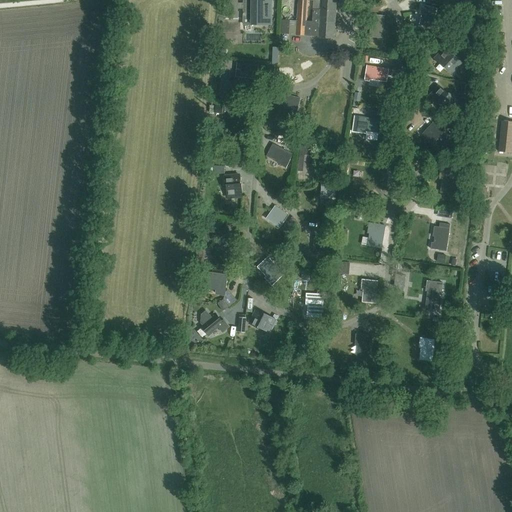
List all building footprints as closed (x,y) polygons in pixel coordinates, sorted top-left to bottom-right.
[(225,0),(225,17),(231,17),(231,10),(237,10),(237,0),(225,0)] [(271,12),(271,0),(244,0),(244,24),(261,25),(261,14),(265,14),(265,12),(271,12)] [(289,34),(296,34),(296,35),(306,35),(307,0),(320,0),(320,10),(313,10),(312,36),(334,37),(336,17),(336,0),(298,0),(297,21),(290,20),(289,34)] [(425,29),(431,30),(437,9),(429,7),(423,5),(421,10),(423,11),(420,21),(426,23),(425,29)] [(377,32),(383,32),(385,16),(372,15),(370,37),(377,38),(377,32)] [(462,62),(455,56),(454,56),(445,48),(435,59),(444,67),(445,67),(452,73),(462,62)] [(242,77),(252,78),(253,72),(258,72),(259,65),(237,64),(237,70),(236,76),(242,77)] [(382,75),(388,76),(389,69),(367,66),(366,74),(366,73),(364,81),(370,81),(370,80),(381,81),(382,75)] [(456,100),(449,93),(449,94),(440,86),(430,97),(439,105),(439,104),(446,110),(456,100)] [(294,121),(296,114),(300,99),(292,97),(285,95),(284,100),(286,100),(283,111),(288,112),(287,119),(294,121)] [(382,120),(355,116),(353,132),(366,133),(366,132),(367,132),(379,133),(380,134),(382,120)] [(251,125),(241,117),(230,129),(240,138),(251,125)] [(511,119),(500,119),(498,150),(511,150),(511,119)] [(434,124),(424,135),(433,144),(435,141),(442,147),(453,136),(446,129),(443,132),(434,124)] [(299,171),(308,172),(311,141),(302,140),(299,171)] [(289,161),(293,154),(273,144),(270,150),(275,153),(272,159),(282,163),(281,165),(286,168),(289,161)] [(394,181),(394,187),(401,188),(403,166),(395,165),(388,164),(388,169),(389,169),(388,180),(394,181)] [(447,193),(454,193),(455,171),(447,171),(447,170),(440,170),(440,175),(442,175),(441,186),(447,187),(447,193)] [(240,176),(227,177),(228,199),(243,199),(242,187),(240,187),(240,176)] [(321,198),(334,199),(335,183),(327,183),(327,182),(322,182),(321,188),(322,188),(321,198)] [(284,222),(288,215),(275,206),(268,217),(276,223),(275,225),(280,228),(284,222)] [(381,248),(385,225),(369,223),(368,229),(370,229),(368,240),(374,241),(373,247),(381,248)] [(439,250),(446,251),(449,229),(441,228),(441,227),(434,226),(434,232),(436,232),(434,243),(440,244),(439,250)] [(236,247),(228,234),(222,237),(221,237),(216,240),(219,245),(220,245),(224,254),(219,256),(223,263),(233,257),(230,251),(236,247)] [(314,254),(327,255),(328,239),(320,238),(315,237),(314,244),(315,244),(314,254)] [(277,280),(277,279),(283,274),(268,258),(263,263),(267,267),(262,271),(270,279),(268,281),(272,285),(277,280)] [(207,288),(217,289),(217,293),(224,294),(226,276),(209,274),(207,288)] [(376,297),(377,281),(369,280),(362,279),(362,285),(364,285),(363,296),(369,296),(368,302),(376,303),(376,297)] [(433,304),(440,305),(443,283),(435,282),(428,281),(427,287),(429,287),(427,298),(434,298),(433,304)] [(313,317),(320,317),(322,295),(314,295),(314,294),(307,294),(306,299),(308,299),(308,310),(314,311),(313,317)] [(224,299),(218,303),(223,311),(229,307),(224,299)] [(204,313),(197,318),(202,324),(201,326),(209,336),(216,329),(215,328),(218,326),(219,327),(223,323),(215,314),(210,308),(204,313)] [(258,326),(271,332),(276,320),(265,315),(265,316),(255,311),(249,323),(258,327),(258,326)] [(363,357),(370,358),(372,336),(364,335),(356,335),(356,340),(358,340),(357,351),(364,351),(363,357)] [(425,361),(432,362),(435,340),(427,339),(427,338),(420,337),(420,343),(421,343),(420,354),(426,355),(425,361)]
